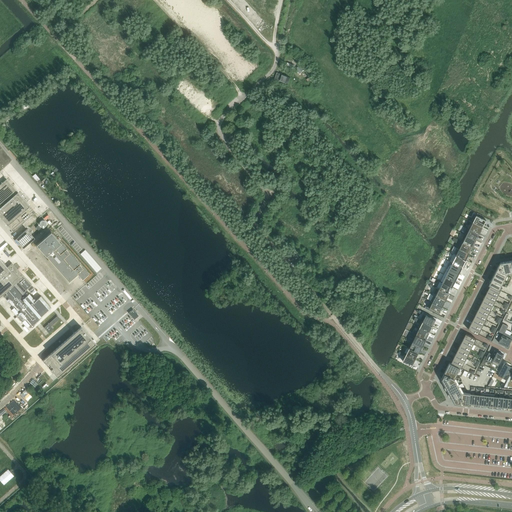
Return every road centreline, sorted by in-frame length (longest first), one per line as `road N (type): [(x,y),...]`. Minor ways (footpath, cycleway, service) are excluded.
road 1 (residential): [(508,225),(492,231),(419,375),(424,384)]
road 2 (residential): [(424,384),(509,232)]
road 3 (track): [(244,97),(152,0)]
